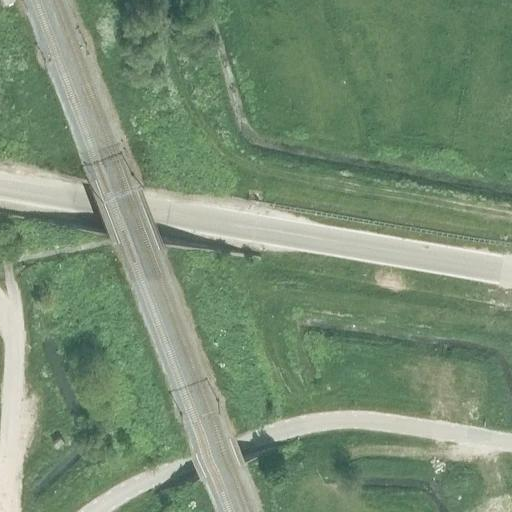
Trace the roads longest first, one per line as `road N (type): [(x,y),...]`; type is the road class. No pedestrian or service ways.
road 1 (track): [(511,273),(0,188)]
road 2 (unclassified): [(511,445),(384,424),(304,428),(132,489),(96,511)]
